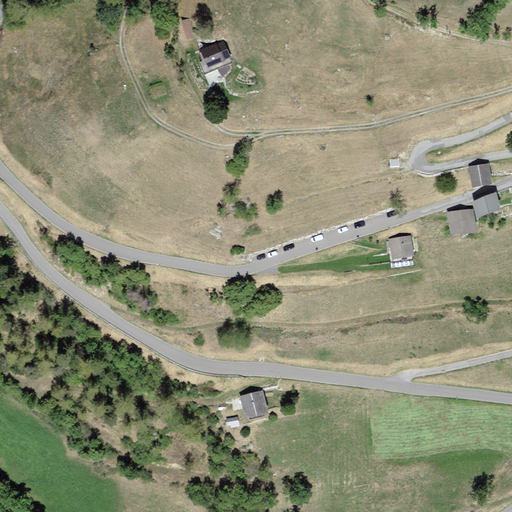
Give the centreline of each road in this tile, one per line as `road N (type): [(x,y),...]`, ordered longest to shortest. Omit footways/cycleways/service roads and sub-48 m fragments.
road 1 (residential): [(0,167),(62,222),(106,245),(226,269),(254,267),(511,181)]
road 2 (track): [(511,89),(365,128),(270,134),(217,147),(153,118),(139,97),(119,39),(127,0)]
road 3 (tertiary): [(393,384),(182,356),(59,279),(0,207)]
road 4 (residential): [(511,115),(420,152),(425,165),(436,167),(511,151)]
road 5 (track): [(511,44),(446,32),(369,0)]
road 6 (track): [(185,44),(183,62),(211,118),(235,132),(265,135)]
road 7 (residential): [(393,384),(407,374),(511,352)]
